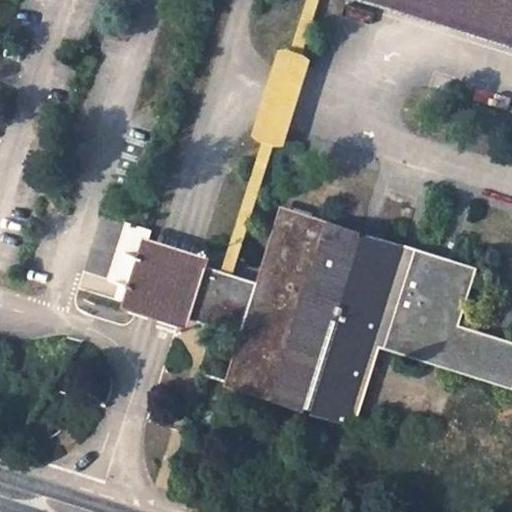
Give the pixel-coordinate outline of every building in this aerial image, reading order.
[(511,0),(375,0),(511,42),(511,0)] [(245,336),(230,383),(351,421),(376,341),(379,331),(392,335),(388,345),(511,383),(511,346),(455,329),(473,270),(284,212),(261,284),(245,336)] [(146,238),(139,259),(131,286),(123,309),(190,331),(193,321),(245,336),(261,284),(209,268),(213,257),(146,238)] [(139,259),(118,253),(110,279),(131,286),(139,259)] [(376,341),(388,345),(392,335),(379,331),(376,341)]
